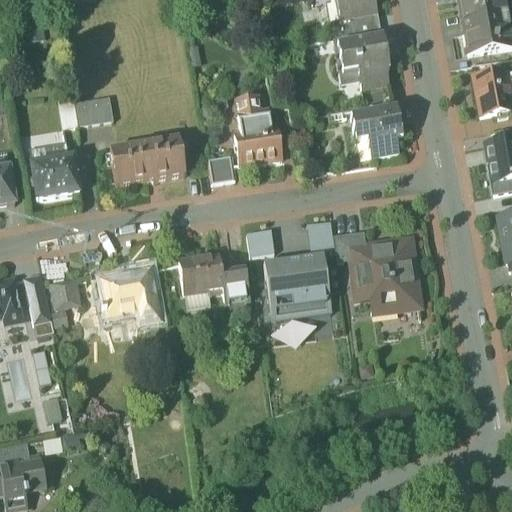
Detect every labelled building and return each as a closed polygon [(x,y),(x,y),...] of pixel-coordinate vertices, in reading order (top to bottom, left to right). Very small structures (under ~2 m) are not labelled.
[(330,0),(332,8),(347,5),(351,24),(375,20),(377,19),(375,5),(377,4),(376,0),(330,0)] [(457,0),(465,38),(469,60),(511,53),(511,42),(504,0),(457,0)] [(332,8),(327,9),(330,27),(340,25),(340,26),(351,24),(347,5),(332,8)] [(375,20),(351,24),(354,40),(355,46),(379,42),(375,20)] [(379,42),(355,46),(354,40),(335,44),(342,79),(357,76),(362,97),(386,92),(389,92),(386,76),(389,75),(383,41),(379,42)] [(506,77),(473,83),(480,122),(497,119),(497,124),(508,122),(507,117),(511,116),(511,111),(509,94),(506,79),(506,77)] [(386,92),(362,97),(366,119),(390,114),(386,92)] [(72,100),(57,103),(62,134),(77,132),(73,108),(72,100)] [(109,103),(73,108),(77,132),(113,126),(109,103)] [(256,103),(236,106),(239,121),(237,122),(240,139),(234,140),(239,172),(282,166),(277,133),(271,134),(268,117),(259,118),(256,103)] [(366,119),(350,121),(355,149),(367,146),(370,166),(399,160),(396,146),(402,144),(396,113),(390,114),(366,119)] [(179,144),(109,156),(116,192),(185,181),(179,144)] [(511,144),(485,150),(492,189),(493,189),(495,200),(511,196),(511,144)] [(231,162),(207,166),(211,190),(235,186),(231,162)] [(73,163),(31,170),(37,205),(79,198),(73,163)] [(9,174),(0,175),(0,211),(15,209),(9,174)] [(511,220),(498,223),(507,268),(508,268),(509,277),(511,276),(511,220)] [(274,235),(246,236),(247,261),(275,260),(274,235)] [(410,246),(365,252),(363,238),(333,242),(337,268),(352,266),(353,275),(349,275),(350,282),(354,282),(357,304),(380,301),(382,317),(417,312),(419,326),(421,325),(416,291),(420,290),(417,270),(413,271),(410,246)] [(219,261),(178,267),(183,301),(208,298),(208,301),(222,299),(224,310),(244,307),(239,277),(221,279),(219,261)] [(322,261),(263,269),(271,328),(330,320),(322,261)] [(124,277),(98,282),(104,314),(101,315),(101,318),(105,318),(107,327),(127,323),(126,321),(139,319),(138,313),(156,310),(153,296),(155,295),(153,287),(151,287),(149,276),(125,281),(124,277)] [(41,281),(23,285),(30,315),(47,311),(41,281)] [(13,287),(0,289),(0,322),(5,321),(6,329),(22,326),(20,316),(23,315),(20,298),(16,299),(13,287)] [(75,287),(51,291),(55,314),(79,310),(75,287)] [(58,402),(44,405),(48,427),(63,424),(58,402)] [(27,449),(0,453),(0,473),(5,473),(4,467),(18,464),(18,466),(29,463),(27,449)] [(18,464),(4,467),(5,473),(0,473),(0,502),(3,502),(5,511),(27,511),(25,503),(27,502),(26,497),(39,495),(36,481),(43,480),(41,466),(19,470),(18,466),(18,464)]
